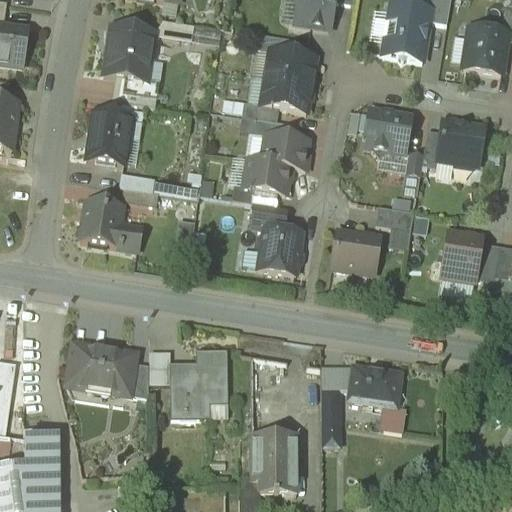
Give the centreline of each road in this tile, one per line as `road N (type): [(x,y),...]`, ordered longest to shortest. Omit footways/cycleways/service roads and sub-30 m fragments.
road 1 (residential): [(511,360),(25,278)]
road 2 (residential): [(79,0),(25,278)]
road 3 (residential): [(511,112),(366,89),(338,112),(323,206)]
